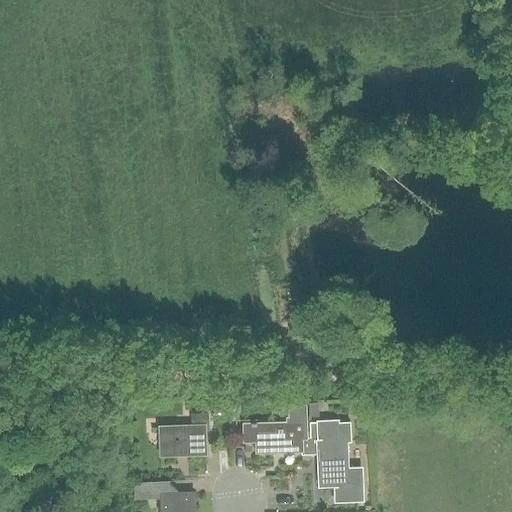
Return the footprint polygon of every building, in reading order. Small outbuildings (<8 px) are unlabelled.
[(309,405),(309,415),(319,415),(319,405),(319,401),(309,401),(309,405)] [(309,439),(307,439),(306,405),(287,406),(288,418),(285,418),(285,424),(256,425),(242,425),(242,444),(256,444),(256,454),(300,452),(301,456),(309,456),(309,439)] [(222,408),(213,408),(213,419),(222,419),(222,408)] [(204,427),(208,427),(208,419),(191,420),(191,428),(175,429),(175,428),(159,428),(160,457),(205,455),(204,427)] [(361,468),(347,468),(346,442),(350,442),(350,422),(338,423),(338,420),(316,421),(316,423),(308,423),(309,439),(309,456),(318,456),(319,488),(334,487),(334,503),(362,502),(361,468)] [(179,495),(178,495),(168,484),(168,482),(133,483),(133,500),(161,499),(161,511),(192,511),(192,505),(180,505),(179,495)]
